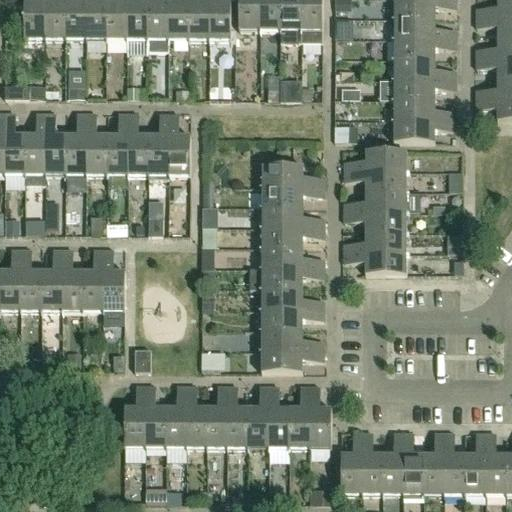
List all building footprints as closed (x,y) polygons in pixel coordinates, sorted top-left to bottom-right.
[(25,44),(47,44),(46,0),(37,0),(37,3),(25,3),(25,44)] [(46,0),(47,44),(67,44),(67,4),(57,4),(56,0),(46,0)] [(67,44),(87,44),(87,0),(77,0),(78,4),(67,4),(67,44)] [(87,0),(87,44),(108,44),(108,4),(97,4),(97,0),(87,0)] [(108,44),(128,44),(128,0),(118,0),(119,4),(108,4),(108,44)] [(138,0),(128,0),(128,44),(128,58),(149,58),(149,57),(149,45),(149,5),(138,5),(138,0)] [(170,57),(170,45),(170,0),(159,0),(160,5),(149,5),(149,45),(149,57),(170,57)] [(180,5),(179,0),(170,0),(170,45),(190,45),(190,5),(180,5)] [(190,45),(211,45),(210,0),(201,0),(201,5),(190,5),(190,45)] [(221,4),(220,0),(210,0),(211,45),(232,45),(232,4),(221,4)] [(261,35),(261,0),(240,0),(240,35),(261,35)] [(261,0),(261,35),(282,35),(282,0),(261,0)] [(302,47),(302,0),(282,0),(282,35),(282,47),(302,47)] [(302,0),(302,47),(324,48),(323,0),(302,0)] [(511,3),(500,3),(500,14),(478,13),(478,23),(511,23),(511,3)] [(458,14),(458,5),(396,5),(396,25),(435,25),(435,14),(458,14)] [(511,23),(478,23),(478,33),(500,33),(500,44),(511,44),(511,23)] [(435,25),(396,25),(396,45),(457,46),(457,36),(435,36),(435,25)] [(342,27),(342,41),(354,40),(354,27),(342,27)] [(478,54),(478,64),(511,64),(511,44),(500,44),(500,55),(478,54)] [(457,55),(457,46),(396,45),(395,66),(435,66),(435,55),(457,55)] [(511,64),(478,64),(478,74),(500,74),(500,85),(511,84),(511,64)] [(435,66),(395,66),(395,86),(457,86),(457,76),(435,76),(435,66)] [(478,95),(478,105),(511,105),(511,84),(500,85),(500,95),(478,95)] [(281,107),(302,107),(302,85),(281,85),(281,107)] [(457,96),(457,86),(395,86),(395,106),(435,107),(435,96),(457,96)] [(31,103),(46,103),(46,90),(6,90),(6,103),(31,103)] [(69,90),(69,104),(85,104),(85,90),(69,90)] [(511,105),(478,105),(478,115),(498,115),(498,127),(511,126),(511,105)] [(457,127),(457,117),(435,117),(435,107),(395,106),(395,127),(457,127)] [(6,180),(27,180),(27,140),(16,140),(16,117),(7,117),(6,180)] [(47,191),(47,180),(47,118),(38,118),(38,140),(27,140),(27,180),(27,191),(47,191)] [(47,180),(67,180),(68,140),(57,140),(57,118),(47,118),(47,180)] [(67,180),(88,180),(88,118),(78,118),(78,140),(68,140),(67,180)] [(88,180),(109,180),(109,140),(98,140),(98,118),(88,118),(88,180)] [(109,180),(129,180),(130,118),(120,118),(119,140),(109,140),(109,180)] [(129,180),(150,180),(150,140),(139,140),(139,118),(130,118),(129,180)] [(150,180),(170,180),(171,118),(161,118),(161,140),(150,140),(150,180)] [(192,181),(192,139),(180,139),(180,118),(171,118),(170,180),(192,181)] [(457,136),(457,127),(395,127),(395,148),(436,148),(436,136),(457,136)] [(336,147),(350,147),(351,130),(336,130),(336,147)] [(346,168),(345,177),(364,177),(408,177),(408,156),(367,156),(367,168),(346,168)] [(305,171),(264,171),(264,192),(326,193),(326,183),(304,183),(305,171)] [(368,197),(408,197),(408,177),(364,177),(345,177),(345,187),(368,187),(368,197)] [(203,180),(203,192),(214,192),(214,184),(211,180),(203,180)] [(172,198),(173,182),(155,182),(154,198),(172,198)] [(326,202),(326,193),(264,192),(264,213),(304,213),(304,202),(326,202)] [(345,209),(345,218),(364,217),(408,218),(408,197),(368,197),(368,209),(345,209)] [(304,213),(264,213),(264,233),(326,233),(326,224),(304,224),(304,213)] [(345,218),(345,227),(367,227),(367,238),(407,238),(408,218),(364,217),(345,218)] [(150,222),(150,240),(164,240),(164,222),(150,222)] [(209,233),(209,255),(221,255),(221,233),(209,233)] [(326,243),(326,233),(264,233),(263,253),(303,254),(303,243),(326,243)] [(345,249),(345,259),(365,258),(407,258),(407,238),(367,238),(367,249),(345,249)] [(2,315),(22,315),(23,253),(13,253),(13,275),(2,275),(2,315)] [(23,253),(22,315),(43,315),(44,275),(32,275),(33,253),(23,253)] [(43,315),(64,316),(64,253),(54,253),(54,276),(44,275),(43,315)] [(74,254),(64,253),(64,316),(84,316),(85,276),(74,276),(74,254)] [(303,264),(303,254),(263,253),(263,274),(325,274),(325,264),(303,264)] [(84,316),(105,316),(105,254),(95,254),(95,276),(85,276),(84,316)] [(105,316),(126,316),(126,275),(115,275),(115,254),(105,254),(105,316)] [(365,279),(407,280),(407,258),(365,258),(345,259),(344,268),(365,268),(365,279)] [(463,270),(462,258),(430,260),(430,272),(463,270)] [(325,284),(325,274),(263,274),(249,274),(249,295),(263,295),(303,295),(303,284),(325,284)] [(303,306),(303,295),(263,295),(263,315),(325,316),(325,306),(303,306)] [(324,326),(325,316),(263,315),(263,336),(302,336),(302,325),(324,326)] [(302,347),(302,336),(263,336),(263,356),(324,356),(325,347),(302,347)] [(136,376),(152,376),(152,355),(136,355),(136,376)] [(324,366),(324,356),(263,356),(263,377),(303,378),(303,366),(324,366)] [(125,453),(146,453),(146,391),(137,391),(137,412),(125,412),(125,453)] [(146,453),(167,453),(167,413),(156,413),(156,391),(146,391),(146,453)] [(167,413),(167,453),(187,453),(187,391),(178,391),(177,413),(167,413)] [(187,453),(207,453),(208,413),(197,413),(197,391),(187,391),(187,453)] [(207,453),(228,453),(228,391),(218,391),(218,413),(208,413),(207,453)] [(228,391),(228,453),(249,453),(249,413),(238,413),(238,391),(228,391)] [(249,453),(269,453),(270,391),(260,391),(259,413),(249,413),(249,453)] [(270,391),(269,453),(290,454),(290,413),(279,413),(279,391),(270,391)] [(290,454),(310,454),(310,391),(301,391),(301,414),(290,413),(290,454)] [(310,454),(331,454),(332,454),(332,413),(320,412),(320,391),(310,391),(310,454)] [(342,500),(363,500),(363,438),(354,437),(354,459),(342,458),(342,500)] [(363,500),(384,500),(384,460),(373,460),(373,438),(363,438),(363,500)] [(384,500),(404,500),(404,438),(394,438),(394,460),(384,460),(384,500)] [(404,500),(424,500),(424,460),(414,460),(414,438),(404,438),(404,500)] [(424,500),(445,500),(445,438),(435,438),(435,460),(424,460),(424,500)] [(445,500),(466,500),(466,460),(455,460),(455,438),(445,438),(445,500)] [(466,500),(486,500),(487,438),(476,438),(476,460),(466,460),(466,500)] [(486,500),(507,500),(507,460),(496,460),(496,438),(487,438),(486,500)] [(172,497),(171,511),(186,511),(186,497),(172,497)]
